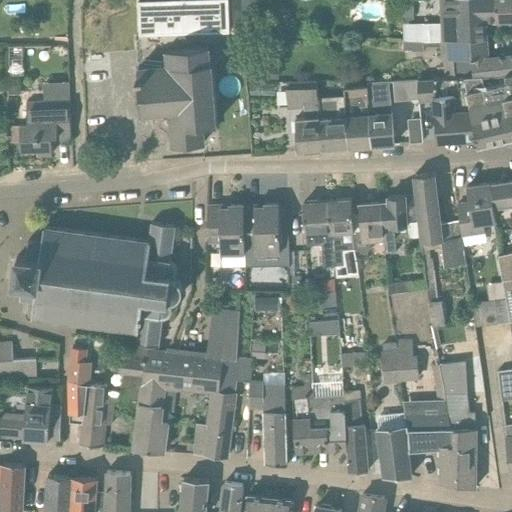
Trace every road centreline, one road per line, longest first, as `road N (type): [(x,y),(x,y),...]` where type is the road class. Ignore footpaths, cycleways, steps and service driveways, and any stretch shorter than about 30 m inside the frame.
road 1 (residential): [(511,157),(78,178),(0,196)]
road 2 (residential): [(482,511),(248,468),(0,450)]
